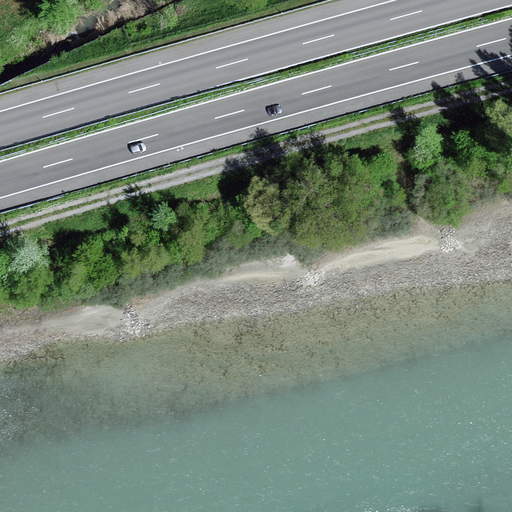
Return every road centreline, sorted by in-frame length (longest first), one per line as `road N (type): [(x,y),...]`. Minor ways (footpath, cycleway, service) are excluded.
road 1 (track): [(0,237),(511,91)]
road 2 (motorway): [(0,180),(511,37)]
road 3 (motorway): [(458,0),(0,129)]
